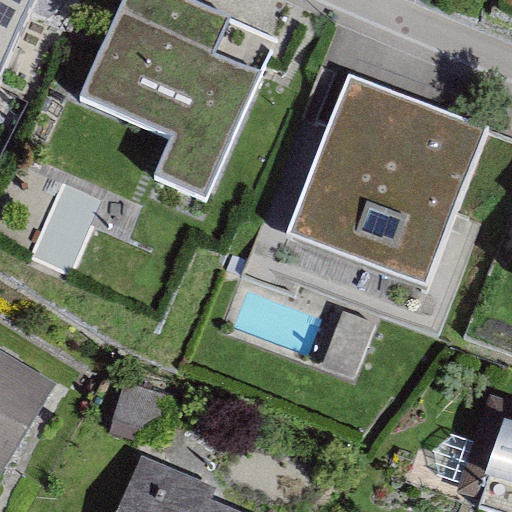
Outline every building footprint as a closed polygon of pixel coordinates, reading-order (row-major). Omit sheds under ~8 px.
[(0,0),(0,51),(25,0),(0,0)] [(226,23),(173,0),(126,0),(51,170),(141,210),(151,187),(193,205),(252,72),(212,55),(226,23)] [(483,136),(346,82),(284,240),(420,294),(483,136)] [(363,384),(381,326),(347,315),(328,373),(363,384)] [(0,469),(49,394),(0,362),(0,469)] [(511,420),(486,412),(461,489),(511,506),(511,420)] [(211,494),(141,464),(120,511),(222,511),(206,505),(211,494)]
